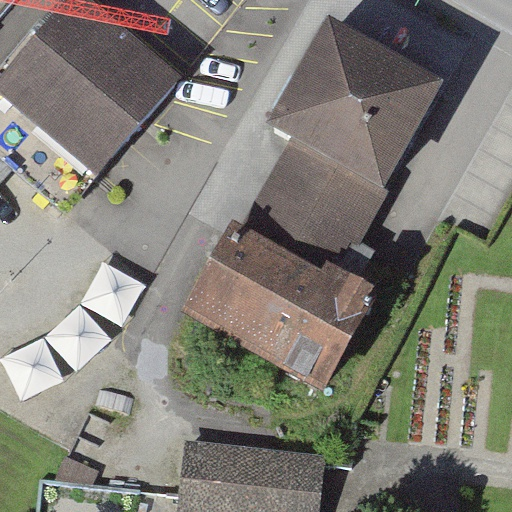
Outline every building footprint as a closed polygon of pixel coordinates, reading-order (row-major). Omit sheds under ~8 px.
[(183,91),(78,0),(76,0),(0,91),(0,164),(15,177),(68,223),(183,91)] [(0,0),(0,26),(14,10),(2,0),(0,0)] [(42,0),(2,0),(14,10),(26,19),(42,0)] [(268,144),(288,155),(243,238),(324,285),(329,277),(358,293),(376,260),(363,251),(445,102),(330,36),(268,144)] [(0,195),(15,177),(0,164),(0,195)] [(324,285),(243,238),(235,234),(183,328),(327,407),(380,305),(358,293),(329,277),(324,285)] [(327,463),(186,447),(180,498),(178,511),(323,511),(327,469),(327,463)]
